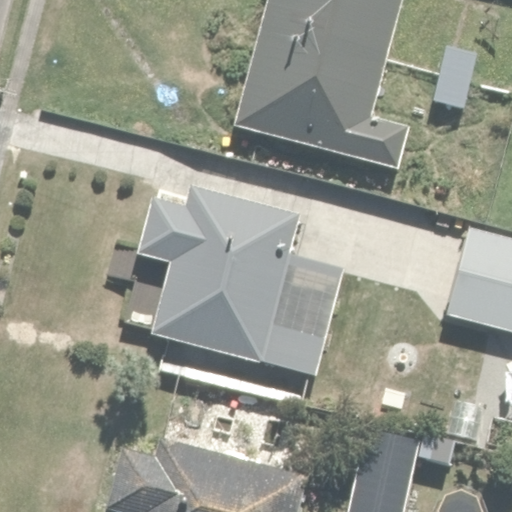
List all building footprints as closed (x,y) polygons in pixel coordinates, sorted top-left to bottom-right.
[(409,0),(279,0),(248,129),(415,170),(425,128),(380,117),(409,0)] [(307,216),(202,188),(196,208),(166,200),(150,260),(184,270),(165,338),(315,379),(343,273),(295,260),(307,216)] [(511,232),(470,223),(449,316),(511,329),(511,232)] [(416,511),(429,439),(372,430),(358,511),(416,511)] [(306,511),(318,468),(178,432),(172,456),(133,446),(116,511),(306,511)]
